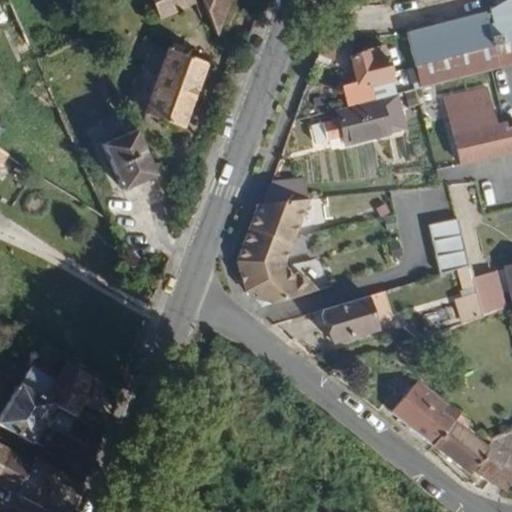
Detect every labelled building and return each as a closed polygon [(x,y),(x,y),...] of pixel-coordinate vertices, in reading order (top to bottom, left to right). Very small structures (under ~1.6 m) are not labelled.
[(202,14),(195,0),(154,0),(167,29),(202,14)] [(217,49),(235,0),(195,0),(202,14),(217,49)] [(511,7),(498,17),(502,31),(498,33),(495,21),(413,37),(426,95),(511,72),(511,7)] [(393,104),(383,55),(367,58),(368,64),(351,68),(356,93),(341,97),(345,117),(380,108),(393,104)] [(179,157),(212,73),(167,57),(144,121),(155,125),(151,136),(163,141),(160,150),(179,157)] [(133,105),(145,108),(154,76),(142,72),(133,105)] [(511,136),(509,137),(507,130),(498,132),(489,96),(446,107),(448,114),(455,112),(457,120),(450,122),(463,173),(511,160),(511,136)] [(405,137),(396,103),(393,104),(380,108),(389,141),(405,137)] [(389,141),(380,108),(345,117),(338,119),(340,129),(313,136),(318,154),(345,146),(347,154),(390,143),(389,141)] [(457,120),(455,112),(448,114),(450,122),(457,120)] [(166,187),(143,136),(109,152),(132,202),(166,187)] [(308,206),(306,187),(274,188),(267,209),(308,206)] [(287,269),(310,206),(308,206),(267,209),(261,209),(240,266),(247,296),(261,313),(317,299),(301,280),(295,283),(287,275),(287,269)] [(469,269),(458,221),(428,228),(441,278),(469,269)] [(511,268),(495,272),(501,308),(511,360),(511,268)] [(492,311),(485,277),(462,282),(470,318),(492,311)] [(377,334),(367,302),(323,316),(333,349),(377,334)] [(83,429),(97,387),(73,374),(71,379),(65,375),(62,380),(40,368),(25,395),(61,416),(83,429)] [(427,459),(454,427),(413,392),(385,424),(427,459)] [(42,451),(61,416),(25,395),(6,431),(42,451)] [(472,461),(481,451),(454,427),(427,459),(463,489),(470,483),(477,489),(488,475),(472,461)] [(0,488),(6,492),(24,457),(0,442),(0,488)] [(490,501),(511,465),(511,464),(494,451),(486,444),(481,451),(472,461),(488,475),(477,489),(490,501)] [(511,444),(494,451),(511,464),(511,444)] [(24,502),(41,467),(24,457),(6,492),(24,502)] [(511,465),(490,501),(492,502),(511,507),(511,500),(511,465)] [(42,511),(55,511),(69,483),(41,467),(24,502),(42,511)]
